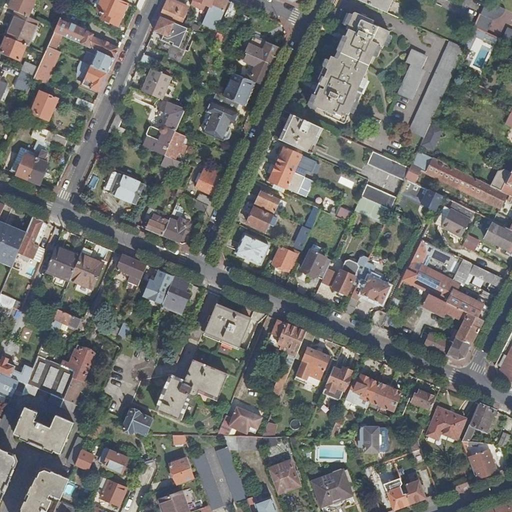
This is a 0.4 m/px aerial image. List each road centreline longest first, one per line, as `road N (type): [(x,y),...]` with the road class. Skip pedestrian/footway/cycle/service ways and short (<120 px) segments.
road 1 (residential): [(470,382),(196,268)]
road 2 (residential): [(309,20),(196,268)]
road 3 (residential): [(60,211),(154,0)]
road 4 (unknown): [(215,276),(183,355),(121,385)]
road 5 (residential): [(196,268),(60,211)]
